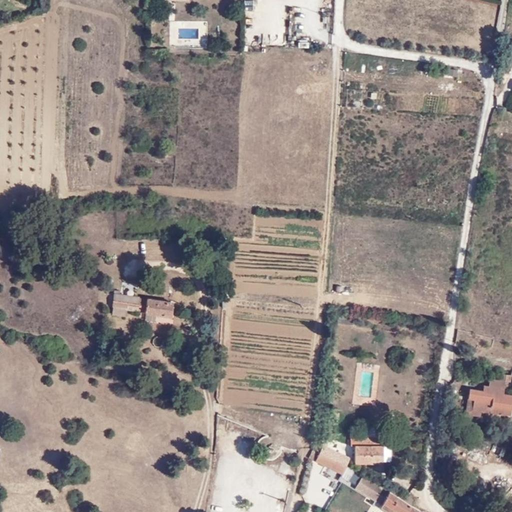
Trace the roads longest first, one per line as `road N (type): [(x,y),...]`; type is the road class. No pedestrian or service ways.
road 1 (track): [(345,44),(308,444),(293,511)]
road 2 (unclassified): [(442,511),(428,491),(492,70)]
road 3 (unclassified): [(341,0),(345,44),(492,70)]
